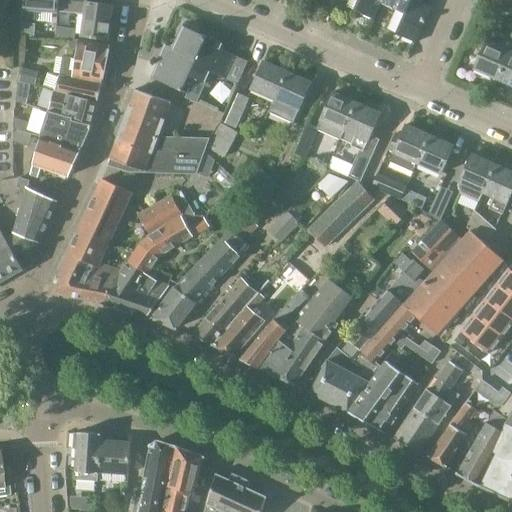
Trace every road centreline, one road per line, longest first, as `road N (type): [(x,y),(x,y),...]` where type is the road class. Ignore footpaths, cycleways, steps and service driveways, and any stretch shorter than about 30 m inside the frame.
road 1 (residential): [(511,510),(150,330),(32,311)]
road 2 (residential): [(32,311),(33,280),(96,172),(141,0)]
road 3 (residential): [(48,410),(92,411),(183,434),(337,511)]
road 4 (residential): [(422,92),(212,0)]
